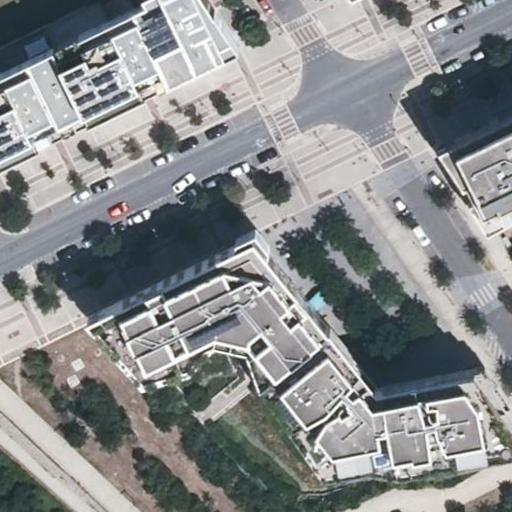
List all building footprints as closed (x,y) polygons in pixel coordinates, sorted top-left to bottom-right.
[(0,130),(5,128),(18,122),(25,136),(110,95),(103,81),(130,68),(137,82),(177,62),(183,73),(239,46),(208,0),(144,0),(77,33),(81,41),(61,51),(56,53),(52,45),(0,70),(0,130)] [(61,51),(81,41),(77,33),(76,32),(56,41),(61,51)] [(177,62),(137,82),(130,68),(103,81),(110,95),(25,136),(18,122),(5,128),(0,130),(0,162),(134,97),(181,74),(183,73),(177,62)] [(511,107),(445,140),(489,207),(497,219),(511,213),(511,107)] [(294,216),(273,225),(281,244),(302,236),(294,216)] [(239,327),(274,370),(335,320),(298,274),(262,229),(236,242),(209,255),(170,274),(109,304),(162,365),(239,327)] [(335,320),(274,370),(353,468),(511,437),(511,398),(488,362),(409,376),(383,380),(363,355),(335,320)]
